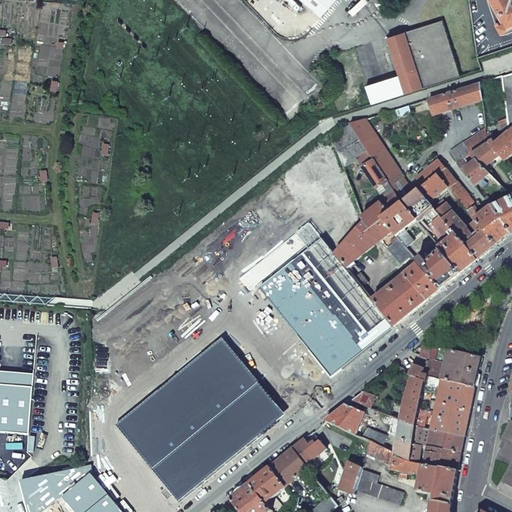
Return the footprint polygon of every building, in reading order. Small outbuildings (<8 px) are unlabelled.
[(303,0),(322,17),(337,0),(303,0)] [(511,0),(490,0),(503,21),(498,24),(502,31),(507,29),(511,26),(511,0)] [(443,21),(387,38),(405,94),(460,77),(443,21)] [(511,73),(503,77),(511,133),(511,132),(511,73)] [(481,83),(429,100),(434,116),(483,100),(481,83)] [(365,120),(351,125),(374,160),(396,192),(403,203),(413,195),(410,189),(365,120)] [(334,136),(332,137),(344,167),(358,160),(363,168),(374,160),(351,125),(334,134),(334,136)] [(487,131),(450,152),(458,163),(464,172),(477,161),(472,155),(488,144),(487,137),(487,131)] [(494,140),(489,144),(501,156),(506,161),(511,155),(511,132),(511,133),(497,145),(494,140)] [(488,144),(472,155),(477,161),(484,169),(501,156),(489,144),(488,144)] [(374,160),(363,168),(377,189),(384,184),(392,195),(396,192),(374,160)] [(439,160),(416,178),(419,181),(423,187),(439,175),(446,169),(439,160)] [(477,161),(464,172),(475,186),(490,175),(484,169),(477,161)] [(446,169),(439,175),(449,188),(469,211),(475,207),(476,206),(469,197),(470,196),(459,182),(458,183),(446,169)] [(346,173),(337,180),(353,200),(355,198),(346,173)] [(423,187),(420,190),(431,203),(449,188),(439,175),(423,187)] [(419,181),(410,189),(413,195),(420,190),(423,187),(419,181)] [(384,184),(377,189),(380,194),(379,205),(382,202),(392,195),(384,184)] [(413,195),(403,203),(418,221),(427,213),(434,207),(431,203),(420,190),(413,195)] [(392,195),(382,202),(391,213),(403,203),(396,192),(392,195)] [(475,207),(469,211),(477,222),(497,245),(506,238),(510,236),(511,235),(511,198),(492,207),(481,215),(475,207)] [(379,205),(363,218),(365,222),(362,224),(359,228),(364,234),(383,219),(391,213),(382,202),(379,205)] [(391,213),(383,219),(393,231),(397,235),(397,236),(405,230),(418,221),(403,203),(391,213)] [(447,203),(437,210),(457,235),(460,239),(470,231),(447,203)] [(457,235),(437,210),(434,207),(427,213),(449,241),(457,235)] [(359,228),(336,254),(347,267),(393,231),(383,219),(364,234),(359,228)] [(470,231),(460,239),(478,261),(492,250),(497,245),(477,222),(472,225),(481,236),(478,238),(471,230),(470,231)] [(405,230),(397,236),(407,247),(415,241),(405,230)] [(393,244),(388,249),(402,265),(410,258),(412,260),(415,257),(407,247),(397,236),(397,235),(390,241),(393,244)] [(443,251),(462,274),(478,261),(460,239),(457,235),(449,241),(439,247),(443,251)] [(332,378),(396,327),(374,300),(363,288),(355,277),(347,267),(336,254),(323,238),(261,288),(332,378)] [(424,257),(418,261),(419,262),(442,290),(462,274),(443,251),(428,261),(424,257)] [(419,262),(374,300),(396,327),(442,290),(419,262)] [(361,272),(355,277),(363,288),(369,282),(361,272)] [(180,502),(287,415),(224,338),(117,425),(180,502)] [(441,348),(437,365),(446,367),(450,350),(441,348)] [(479,373),(483,358),(450,350),(446,367),(443,381),(475,388),(479,373)] [(437,365),(427,362),(426,369),(425,373),(429,374),(429,377),(443,381),(446,367),(437,365)] [(421,381),(425,373),(426,369),(413,366),(412,373),(411,377),(413,378),(421,381)] [(405,407),(402,420),(417,426),(420,414),(425,391),(429,377),(429,374),(425,373),(421,381),(413,378),(411,377),(410,379),(413,379),(405,407)] [(429,377),(425,391),(432,393),(433,389),(435,390),(437,384),(442,385),(443,381),(429,377)] [(432,430),(465,436),(470,412),(475,388),(443,381),(442,385),(436,413),(432,430)] [(436,413),(442,385),(437,384),(435,390),(430,412),(436,413)] [(372,409),(376,397),(363,392),(352,402),(372,409)] [(326,422),(357,436),(366,414),(347,406),(342,409),(326,422)] [(425,428),(428,416),(420,414),(417,426),(425,428)] [(394,456),(411,462),(414,444),(417,426),(402,420),(398,419),(395,418),(392,434),(398,436),(395,452),(394,456)] [(423,446),(429,447),(432,430),(425,428),(417,426),(414,444),(423,446)] [(368,427),(363,438),(371,442),(384,448),(389,437),(368,427)] [(429,447),(462,453),(465,436),(432,430),(429,447)] [(306,439),(294,449),(307,465),(327,450),(320,441),(312,448),(306,439)] [(371,442),(368,455),(392,465),(394,456),(395,452),(384,448),(371,442)] [(411,462),(419,464),(423,446),(414,444),(411,462)] [(458,472),(462,453),(429,447),(425,466),(458,472)] [(251,484),(266,504),(310,468),(307,465),(294,449),(261,476),(251,484)] [(390,470),(422,475),(423,465),(419,464),(411,462),(394,456),(392,465),(390,470)] [(357,491),(363,470),(364,466),(349,462),(340,491),(349,493),(356,496),(357,491)] [(436,496),(435,503),(452,505),(454,497),(458,472),(425,466),(423,465),(422,475),(419,493),(436,496)] [(75,511),(123,511),(93,475),(92,466),(46,476),(75,511)] [(357,491),(400,506),(405,493),(378,484),(381,476),(363,470),(357,491)] [(29,511),(22,482),(8,480),(15,511),(29,511)] [(231,500),(241,511),(270,511),(272,511),(266,504),(251,484),(235,497),(231,500)] [(313,511),(332,511),(335,509),(339,506),(331,496),(313,511)] [(451,511),(452,511),(452,505),(435,503),(433,511),(451,511)]
